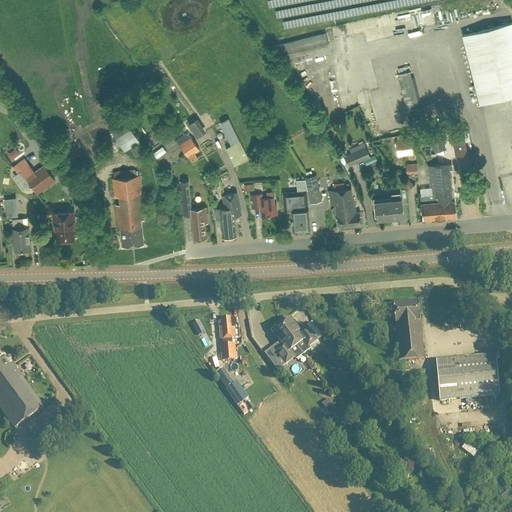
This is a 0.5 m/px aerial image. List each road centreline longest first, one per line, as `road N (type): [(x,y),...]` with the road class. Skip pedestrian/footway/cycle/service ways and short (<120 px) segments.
road 1 (unclassified): [(0,321),(440,282),(511,298)]
road 2 (tertiary): [(0,279),(244,273),(511,252)]
road 3 (unclassified): [(181,252),(511,226)]
